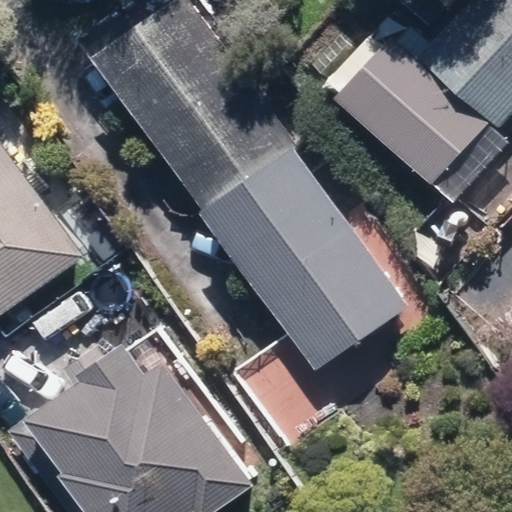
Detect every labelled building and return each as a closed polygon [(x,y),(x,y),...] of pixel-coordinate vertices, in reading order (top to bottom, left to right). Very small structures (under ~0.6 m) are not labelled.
[(216,200),(303,141),(300,136),(303,133),(212,0),(155,0),(104,35),(209,189),(201,195),(208,206),(216,200)] [(511,0),(477,0),(436,44),(509,116),(511,113),(511,0)] [(443,174),(495,117),(405,30),(404,30),(352,87),(443,174)] [(0,317),(1,319),(99,247),(0,111),(0,317)] [(303,141),(216,200),(320,354),(408,295),(303,141)] [(511,232),(506,227),(448,291),(504,347),(511,338),(511,232)] [(178,355),(158,368),(135,335),(122,343),(116,336),(88,355),(100,375),(49,410),(116,511),(195,511),(213,500),(219,509),(261,480),(178,355)]
